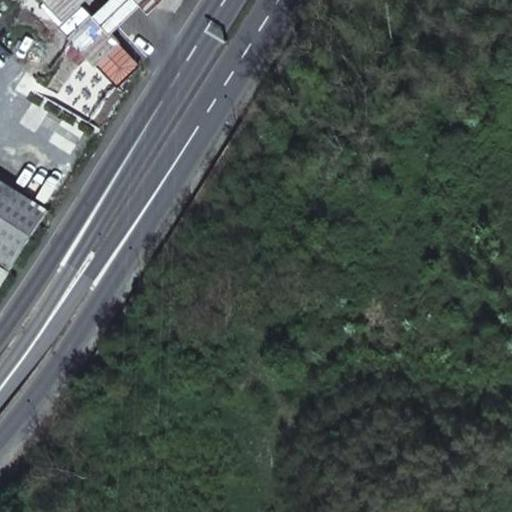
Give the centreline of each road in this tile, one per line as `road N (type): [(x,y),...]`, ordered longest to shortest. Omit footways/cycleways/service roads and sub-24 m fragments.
road 1 (secondary): [(0,449),(37,408),(243,66)]
road 2 (secondary): [(229,0),(0,388)]
road 3 (secondary): [(226,0),(0,338)]
road 4 (secondary): [(0,390),(243,66)]
